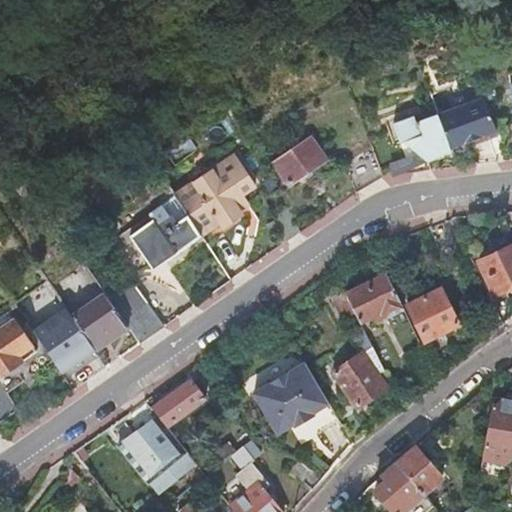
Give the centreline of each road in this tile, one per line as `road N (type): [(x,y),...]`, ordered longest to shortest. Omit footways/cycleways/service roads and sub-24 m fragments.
road 1 (residential): [(511,187),(378,214),(0,470)]
road 2 (residential): [(316,511),(511,349)]
